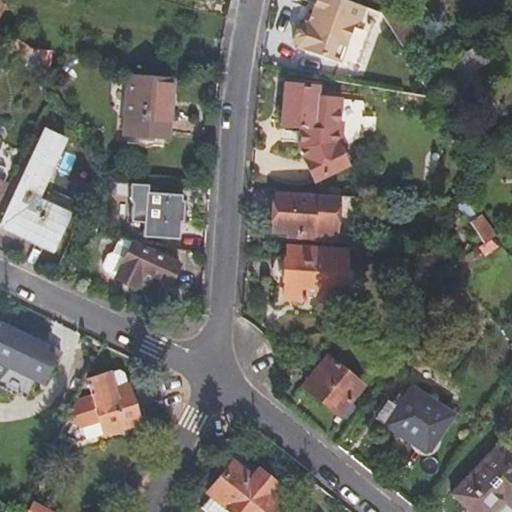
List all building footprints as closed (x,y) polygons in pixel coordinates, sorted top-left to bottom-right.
[(364,6),(345,0),(314,0),(312,12),(317,14),(314,26),(308,25),(303,24),(302,26),(296,29),(293,40),(296,46),(296,48),(341,62),(353,25),(360,21),(364,6)] [(380,11),(401,46),(413,38),(393,4),(380,11)] [(317,14),(312,12),(308,25),(314,26),(317,14)] [(49,69),(51,51),(35,49),(45,69),(49,69)] [(169,78),(126,75),(123,134),(166,136),(169,78)] [(300,125),(298,142),(337,145),(339,100),(316,98),(316,86),(284,83),(282,124),(300,125)] [(459,138),(433,98),(419,96),(449,144),(459,138)] [(37,198),(64,140),(43,130),(1,223),(52,246),(67,212),(37,198)] [(337,145),(298,142),(297,149),(312,182),(345,168),(348,161),(343,148),(337,145)] [(456,181),(458,169),(433,163),(431,175),(456,181)] [(180,200),(180,194),(166,193),(143,192),(143,184),(128,182),(126,198),(130,205),(129,220),(142,221),(141,236),(178,238),(179,221),(182,221),(183,200),(180,200)] [(356,196),(317,193),(317,196),(277,194),(274,232),(286,233),(286,236),(353,242),(356,196)] [(479,216),(468,223),(483,243),(490,239),(494,237),(479,216)] [(76,227),(87,229),(88,221),(80,220),(76,227)] [(72,242),(81,247),(88,233),(78,228),(72,242)] [(115,276),(133,244),(119,237),(112,250),(106,253),(100,263),(102,269),(115,276)] [(179,264),(134,242),(133,244),(115,276),(115,277),(135,287),(138,282),(149,287),(153,277),(168,284),(179,264)] [(341,247),(286,243),(282,298),(303,300),(304,293),(320,295),(319,300),(329,300),(337,297),(341,247)] [(45,345),(0,323),(0,360),(13,367),(12,370),(41,384),(53,356),(43,351),(45,345)] [(337,415),(360,386),(325,357),(303,386),(337,415)] [(119,369),(83,381),(64,419),(69,421),(63,435),(77,442),(138,423),(124,372),(119,369)] [(451,414),(410,387),(397,406),(385,425),(425,453),(451,414)] [(377,419),(385,425),(397,406),(389,401),(377,419)] [(511,467),(493,449),(452,492),(471,511),(492,511),(505,499),(511,506),(511,467)] [(263,511),(267,511),(285,490),(258,468),(251,477),(232,461),(206,493),(210,497),(202,508),(206,511),(250,511),(256,506),(263,511)] [(50,511),(33,503),(28,511),(50,511)]
